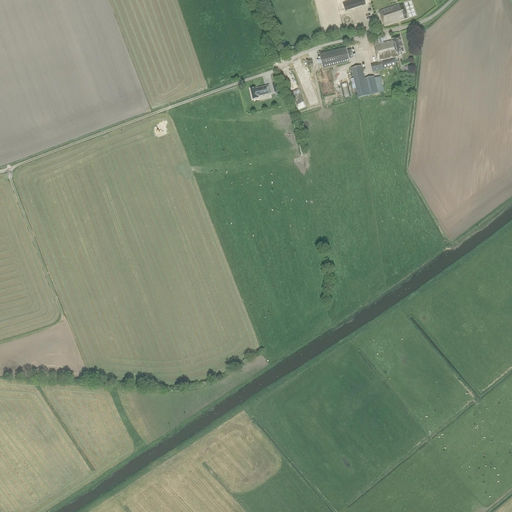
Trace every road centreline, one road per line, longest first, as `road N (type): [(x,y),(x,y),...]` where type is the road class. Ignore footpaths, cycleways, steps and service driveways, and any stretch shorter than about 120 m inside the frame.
road 1 (track): [(82,511),(511,222)]
road 2 (track): [(0,342),(61,319),(10,179),(15,166),(280,64)]
road 3 (unclassified): [(280,64),(311,48),(425,22),(453,0)]
